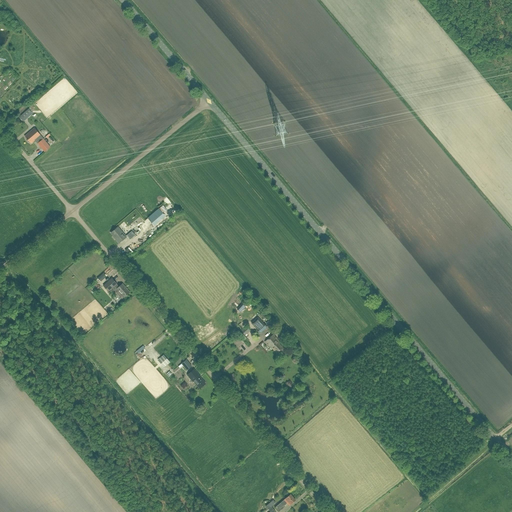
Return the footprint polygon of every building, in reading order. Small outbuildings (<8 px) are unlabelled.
[(51,147),(44,139),(35,129),(33,131),(32,130),(25,136),(32,143),(35,140),(45,152),(51,147)] [(53,132),(45,139),(51,146),(59,139),(53,132)] [(148,219),(152,223),(163,213),(159,209),(148,219)] [(111,233),(116,238),(115,238),(119,243),(126,237),(118,227),(111,233)] [(135,236),(132,231),(126,236),(130,240),(135,236)] [(112,288),(114,290),(114,291),(122,299),(124,297),(130,292),(122,284),(119,287),(117,284),(112,278),(103,286),(108,292),(112,288)] [(267,327),(263,323),(262,322),(258,317),(251,323),(256,329),(260,333),(267,327)] [(242,331),(245,335),(250,331),(247,327),(242,331)] [(256,360),(257,359),(265,353),(265,352),(260,346),(251,354),(256,360)] [(170,362),(164,355),(158,360),(162,364),(164,367),(170,362)] [(187,370),(191,366),(186,360),(182,364),(187,370)] [(200,388),(205,384),(199,376),(200,376),(194,369),(187,375),(193,381),(194,381),(200,388)] [(295,500),(290,494),(275,507),(279,511),(284,507),(283,506),(287,503),(289,506),(295,500)]
